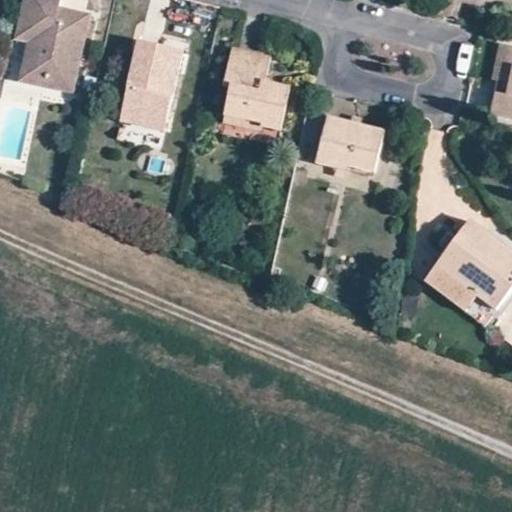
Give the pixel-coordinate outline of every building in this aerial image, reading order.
[(56,24),(58,12),(61,0),(24,0),(15,43),(27,46),(42,49),(38,69),(52,93),(73,98),(91,19),(65,14),(63,26),(56,24)] [(65,14),(58,12),(56,24),(63,26),(65,14)] [(140,45),(123,124),(165,134),(183,54),(140,45)] [(42,49),(27,46),(18,85),(52,93),(38,69),(42,49)] [(510,86),(511,77),(511,48),(501,46),(494,82),(510,86)] [(225,88),(232,90),(225,119),(262,127),(262,131),(281,134),(291,90),(267,84),(271,60),(234,51),(225,88)] [(511,77),(510,86),(508,99),(497,97),(493,116),(511,119),(511,77)] [(330,120),(318,165),(350,173),(351,169),(375,174),(386,134),(330,120)] [(511,253),(472,223),(458,242),(450,253),(438,268),(497,313),(511,293),(511,253)] [(458,242),(450,235),(441,246),(450,253),(458,242)] [(497,313),(438,268),(426,284),(485,329),(497,313)]
